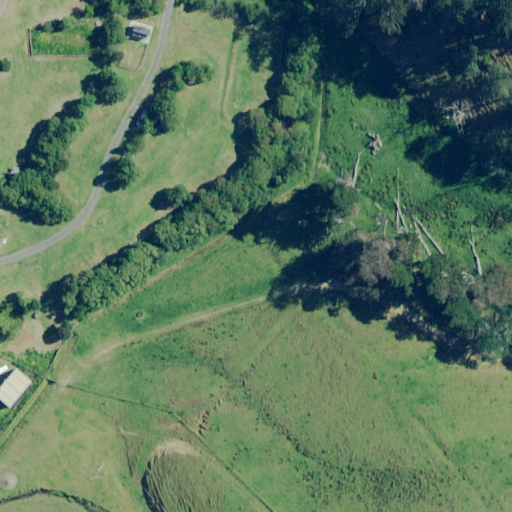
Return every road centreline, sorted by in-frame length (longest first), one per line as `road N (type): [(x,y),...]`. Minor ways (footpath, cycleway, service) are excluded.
road 1 (track): [(0,471),(72,357),(271,262),(367,267),(498,341),(511,339)]
road 2 (track): [(153,511),(141,489),(139,451),(168,436),(217,449),(271,511)]
